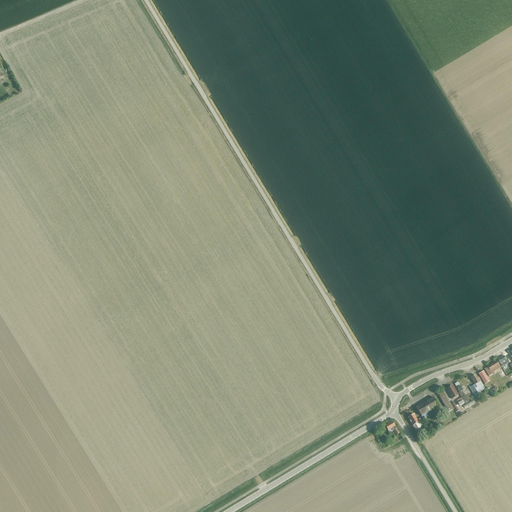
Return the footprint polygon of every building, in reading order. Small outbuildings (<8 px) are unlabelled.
[(504,356),(498,359),(503,367),(506,365),(508,363),(509,363),(505,356),(505,357),(504,356)] [(493,372),(500,368),(497,362),(485,369),(489,376),(494,373),(493,372)] [(479,375),(485,385),(490,382),(484,372),(479,375)] [(485,389),(481,381),(478,378),(476,375),(471,378),(475,384),(469,388),(474,396),(485,389)] [(456,396),(458,395),(453,386),(447,389),(452,398),(456,396)] [(496,387),(490,391),(493,397),(498,394),(496,391),(497,390),(496,387)] [(459,392),(458,393),(461,397),(461,398),(464,403),(468,401),(462,390),(460,391),(459,392)] [(453,409),(450,404),(443,392),(438,395),(448,412),(453,409)] [(421,416),(439,406),(434,397),(416,408),(421,416)] [(453,402),(450,404),(453,409),(455,413),(459,411),(457,407),(455,405),(453,402)] [(419,422),(414,415),(408,418),(416,431),(418,430),(415,424),(419,422)] [(399,433),(392,422),(386,426),(388,430),(391,428),(392,430),(393,430),(396,435),(399,433)]
